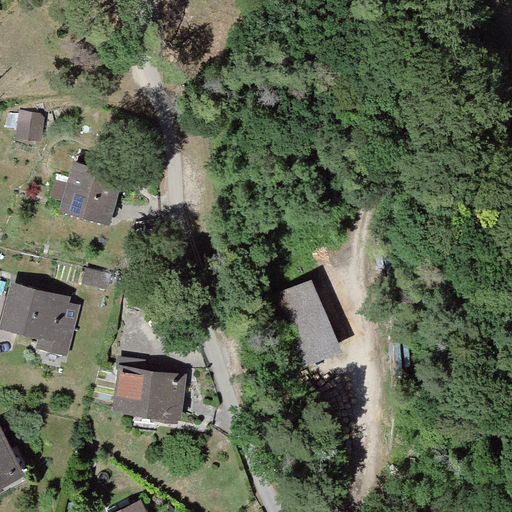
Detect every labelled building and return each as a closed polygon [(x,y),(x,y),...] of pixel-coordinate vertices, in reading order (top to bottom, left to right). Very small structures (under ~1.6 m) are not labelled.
[(23,108),(21,133),(44,135),(46,109),(23,108)] [(126,174),(72,159),(60,202),(114,217),(126,174)] [(312,277),(271,295),(302,365),(343,347),(312,277)] [(81,296),(8,279),(0,313),(0,323),(36,333),(34,343),(68,351),(81,296)] [(188,371),(122,363),(116,407),(182,416),(188,371)] [(2,421),(0,422),(0,482),(26,469),(2,421)] [(148,511),(142,498),(110,511),(148,511)]
